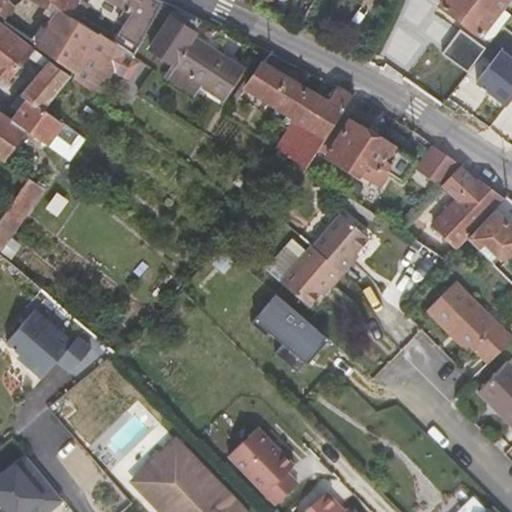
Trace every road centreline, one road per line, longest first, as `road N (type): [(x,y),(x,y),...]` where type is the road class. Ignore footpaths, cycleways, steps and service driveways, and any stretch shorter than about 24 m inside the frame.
road 1 (secondary): [(205,0),(397,92),(511,175)]
road 2 (residential): [(511,488),(402,376)]
